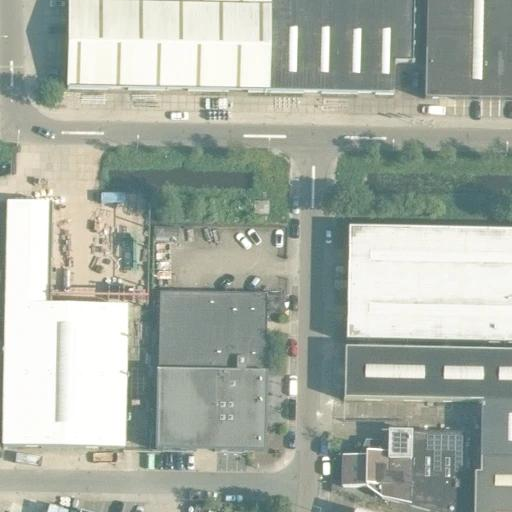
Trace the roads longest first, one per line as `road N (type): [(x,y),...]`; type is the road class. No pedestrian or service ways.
road 1 (unclassified): [(304,483),(317,134)]
road 2 (unclassified): [(304,483),(0,477)]
road 3 (unclassified): [(18,125),(317,134)]
road 4 (unclassified): [(317,134),(511,138)]
road 5 (unclassified): [(18,125),(9,106),(8,0)]
